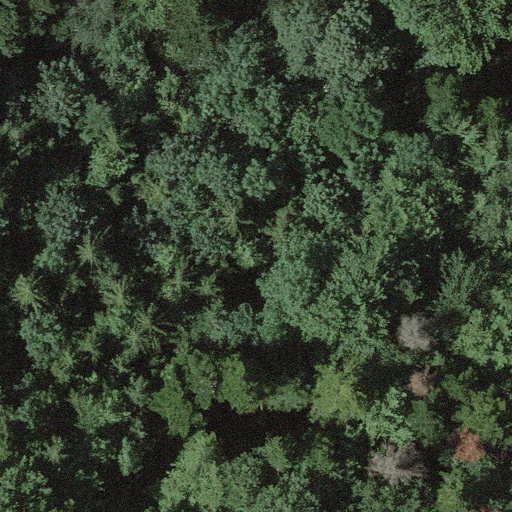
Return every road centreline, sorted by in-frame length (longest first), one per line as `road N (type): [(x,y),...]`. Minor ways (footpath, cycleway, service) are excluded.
road 1 (track): [(0,85),(135,126),(380,156)]
road 2 (track): [(380,156),(511,165)]
